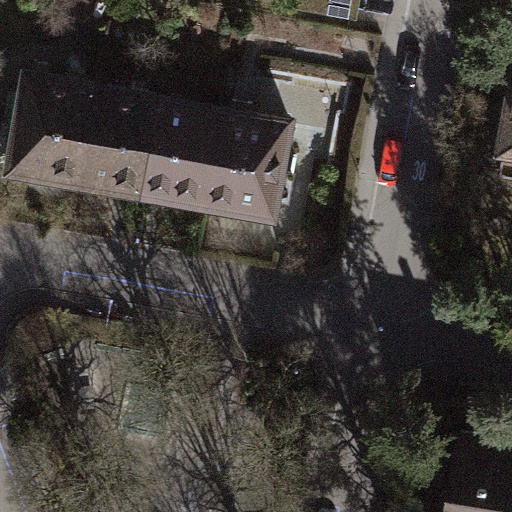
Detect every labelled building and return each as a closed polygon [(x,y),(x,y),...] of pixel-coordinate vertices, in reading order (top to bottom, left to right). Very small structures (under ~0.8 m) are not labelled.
[(292,0),(292,2),(350,13),(352,0),(292,0)] [(8,160),(76,173),(93,82),(25,69),(15,118),(2,116),(0,127),(0,145),(10,148),(8,160)] [(76,173),(139,185),(156,93),(93,82),(76,173)] [(139,185),(205,197),(221,105),(156,93),(139,185)] [(511,95),(499,167),(511,169),(511,95)] [(205,197),(271,209),(274,193),(287,195),(291,170),(278,168),(287,117),(221,105),(205,197)] [(511,511),(511,437),(462,429),(452,482),(438,494),(437,510),(437,511),(511,511)]
